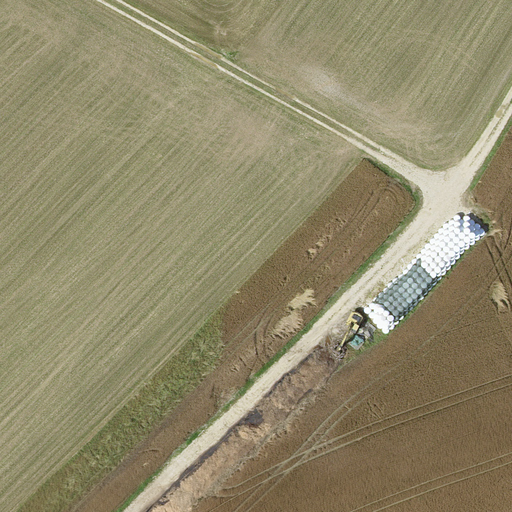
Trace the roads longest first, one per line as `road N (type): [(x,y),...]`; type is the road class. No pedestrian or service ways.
road 1 (track): [(96,0),(447,192),(511,102)]
road 2 (track): [(132,511),(447,192)]
